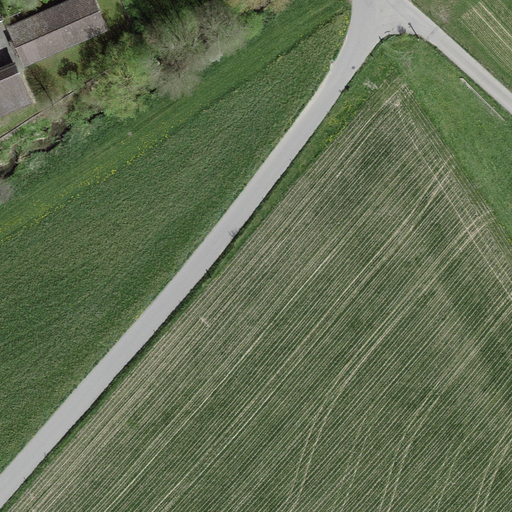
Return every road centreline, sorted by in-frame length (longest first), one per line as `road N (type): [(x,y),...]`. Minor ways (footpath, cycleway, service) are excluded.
road 1 (unclassified): [(0,490),(225,232),(387,0)]
road 2 (unclassified): [(388,0),(511,103)]
